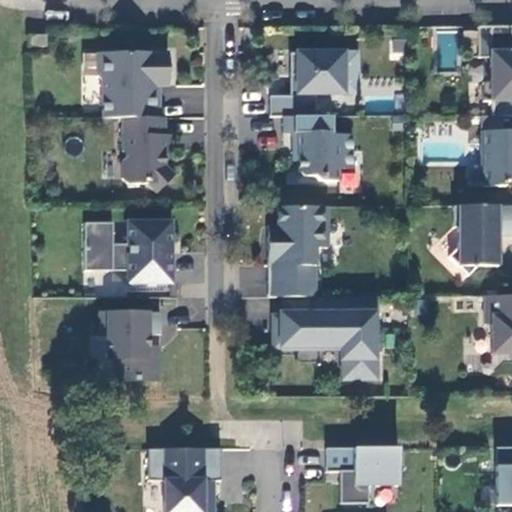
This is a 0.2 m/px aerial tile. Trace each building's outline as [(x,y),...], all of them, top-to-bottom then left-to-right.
[(511,26),(479,27),(479,58),(491,58),(491,82),(484,82),(484,101),(493,101),(493,116),(511,116),(511,26)] [(436,32),(440,68),(458,66),(454,30),(436,32)] [(48,35),(29,35),(29,46),(48,46),(48,35)] [(104,119),(123,118),(161,118),(161,86),(161,85),(154,85),(154,75),(170,76),(170,53),(98,53),(98,77),(103,81),(104,119)] [(316,117),(316,93),(344,93),(343,73),(358,73),(358,54),(291,54),(291,76),(299,76),(299,96),(291,96),(271,96),(271,117),(283,117),(316,117)] [(358,93),(358,73),(343,73),(344,93),(358,93)] [(161,85),(161,86),(170,86),(170,76),(154,75),(154,85),(161,85)] [(316,117),(283,117),(283,134),(293,134),(293,152),(299,152),(300,162),(300,172),(304,176),(315,176),(320,181),(339,181),(339,169),(354,169),(353,135),(333,135),(333,117),(316,117)] [(166,118),(161,118),(123,118),(123,151),(129,156),(123,161),(123,179),(128,184),(149,184),(157,193),(175,176),(166,167),(166,154),(171,155),(171,136),(166,136),(166,118)] [(511,131),(483,131),(482,165),(485,168),(485,186),(507,186),(511,181),(511,131)] [(499,236),(511,236),(511,206),(454,207),(454,228),(459,228),(459,247),(449,257),(469,277),(479,266),(499,266),(499,236)] [(287,297),(316,297),(316,248),(329,248),(328,207),(278,207),(279,227),(269,228),(269,297),(287,297)] [(129,224),(129,245),(113,245),(113,223),(85,224),(85,271),(129,271),(129,283),(172,283),(171,253),(156,253),(156,243),(171,243),(171,223),(129,224)] [(171,243),(156,243),(156,253),(171,253),(171,243)] [(510,359),(511,359),(511,296),(485,296),(485,324),(492,324),(492,354),(510,354),(510,359)] [(375,357),(375,297),(316,297),(287,297),(287,318),(277,319),(277,347),(343,346),(343,359),(347,359),(347,381),(379,380),(379,357),(375,357)] [(116,380),(161,380),(160,347),(149,347),(149,335),(162,335),(162,313),(100,313),(100,335),(108,335),(108,359),(116,359),(116,380)] [(395,443),(323,444),(322,467),(336,467),(337,498),(365,498),(365,480),(395,480),(395,443)] [(511,443),(493,443),(493,501),(511,501),(511,443)] [(219,444),(162,444),(162,451),(146,451),(145,475),(161,475),(161,510),(211,510),(211,476),(218,476),(219,444)]
